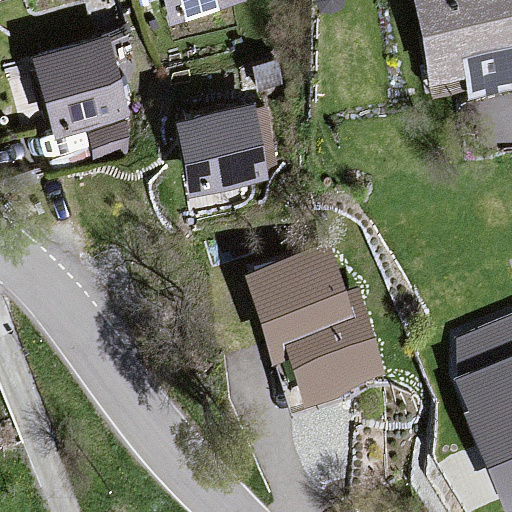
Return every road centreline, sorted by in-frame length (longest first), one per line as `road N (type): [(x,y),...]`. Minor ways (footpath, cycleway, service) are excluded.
road 1 (tertiary): [(0,249),(53,298),(120,389),(234,511)]
road 2 (residential): [(0,324),(64,511)]
